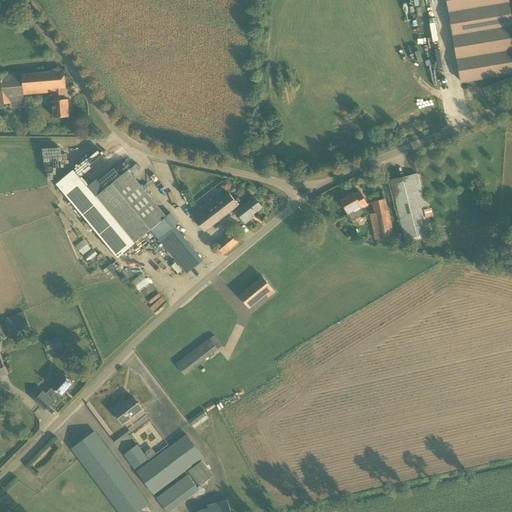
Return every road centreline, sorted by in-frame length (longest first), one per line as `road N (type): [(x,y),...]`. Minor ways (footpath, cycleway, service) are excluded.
road 1 (unclassified): [(0,475),(292,206)]
road 2 (unclassified): [(291,185),(152,154),(122,139),(19,0)]
road 3 (unclassified): [(323,182),(511,101)]
